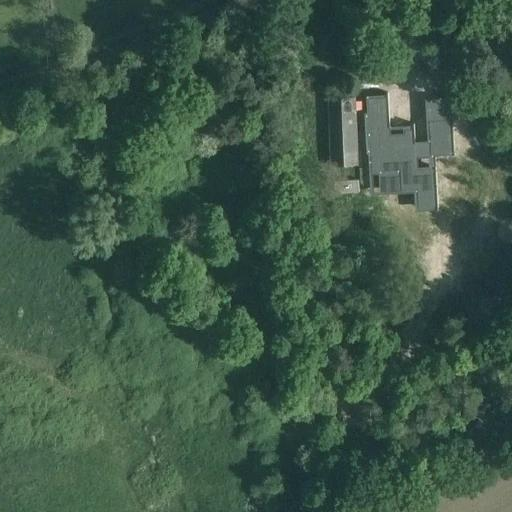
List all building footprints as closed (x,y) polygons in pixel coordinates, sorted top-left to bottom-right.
[(313,86),(295,87),(296,105),(315,103),(313,86)] [(366,112),(365,112),(367,153),(368,153),(368,152),(370,152),(371,156),(370,156),(370,166),(371,166),(371,171),(379,170),(379,171),(399,170),(400,189),(416,188),(417,203),(418,203),(418,207),(437,206),(437,202),(438,201),(436,166),(434,166),(434,167),(416,168),(415,142),(414,123),(413,124),(413,127),(404,128),(404,133),(390,134),(388,92),(386,93),(387,96),(368,98),(368,96),(367,97),(367,113),(366,113),(366,112)] [(343,97),(343,96),(341,96),(341,97),(329,98),(331,166),(358,165),(355,97),(343,97)] [(451,119),(428,120),(430,155),(453,154),(455,154),(452,113),(451,114),(451,119)] [(415,225),(393,228),(394,241),(416,239),(415,225)]
